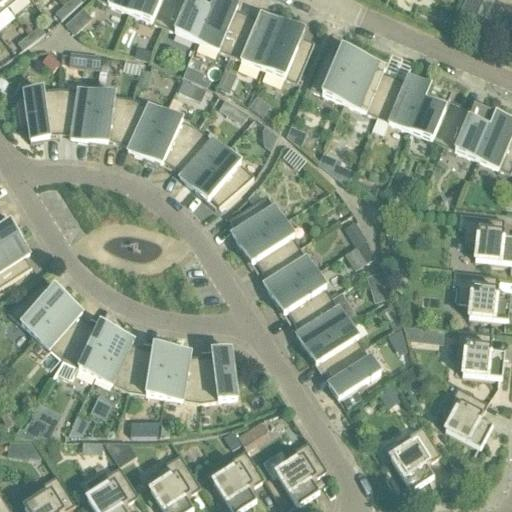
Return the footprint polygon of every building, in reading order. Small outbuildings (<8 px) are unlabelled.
[(0,0),(0,4),(6,13),(21,0),(0,0)] [(78,0),(73,0),(65,8),(71,15),(82,5),(78,0)] [(97,0),(96,4),(130,19),(137,0),(97,0)] [(137,0),(130,19),(163,33),(176,0),(137,0)] [(176,0),(163,33),(196,47),(215,1),(213,0),(176,0)] [(465,0),(465,1),(453,26),(479,38),(496,0),(465,0)] [(215,1),(196,47),(229,61),(247,20),(235,15),(237,10),(215,1)] [(62,24),(71,15),(65,8),(55,17),(62,24)] [(247,20),(229,61),(262,75),(282,29),(260,20),(258,25),(247,20)] [(74,21),(65,29),(74,39),(74,38),(83,31),(74,21)] [(282,29),(262,75),(296,89),(314,48),(302,43),(304,38),(282,29)] [(40,30),(28,39),(33,46),(45,37),(40,30)] [(23,54),(33,46),(28,39),(18,47),(23,54)] [(309,95),(343,109),(363,63),(341,54),(338,59),(327,54),(309,95)] [(70,57),(70,59),(68,72),(84,73),(85,59),(70,57)] [(50,58),(42,66),(52,76),(60,67),(50,58)] [(110,70),(111,63),(101,61),(100,69),(109,70),(110,70)] [(363,63),(343,109),(376,123),(394,82),(383,78),(385,73),(363,63)] [(394,82),(376,123),(410,137),(429,91),(407,82),(405,87),(394,82)] [(207,94),(184,83),(179,95),(201,106),(207,94)] [(429,91),(410,137),(443,151),(460,110),(449,106),(451,101),(429,91)] [(48,140),(60,140),(60,93),(23,98),(30,148),(49,145),(48,140)] [(60,93),(60,140),(71,140),(70,145),(88,148),(96,99),(60,93)] [(96,99),(88,148),(107,151),(107,145),(118,149),(132,104),(96,99)] [(132,104),(118,149),(129,152),(127,157),(144,164),(165,119),(132,104)] [(225,105),(218,115),(226,120),(230,122),(236,112),(233,109),(225,105)] [(460,110),(443,151),(476,165),(495,119),(473,110),(471,115),(460,110)] [(165,119),(144,164),(161,172),(163,167),(173,173),(198,134),(165,119)] [(511,126),(495,119),(476,165),(510,180),(511,174),(511,126)] [(198,134),(173,173),(182,179),(178,183),(193,195),(225,158),(198,134)] [(225,158),(193,195),(207,208),(210,204),(218,213),(253,182),(225,158)] [(370,190),(365,202),(378,208),(383,196),(370,190)] [(230,239),(240,255),(283,228),(266,202),(229,226),(235,236),(230,239)] [(395,229),(396,219),(385,219),(384,228),(395,229)] [(504,225),(469,221),(460,220),(458,235),(463,235),(461,251),(476,252),(474,267),(511,271),(511,268),(511,249),(502,248),(503,238),(502,238),(504,225)] [(0,223),(0,256),(19,244),(9,228),(5,231),(0,223)] [(344,233),(355,251),(366,244),(355,226),(344,233)] [(283,228),(240,255),(251,270),(255,267),(261,277),(299,253),(283,228)] [(19,244),(0,256),(0,292),(31,273),(25,263),(29,259),(19,244)] [(357,252),(367,267),(374,262),(367,246),(357,252)] [(299,253),(261,277),(267,287),(263,290),(273,305),(315,278),(299,253)] [(505,328),(508,307),(496,305),(497,295),(496,295),(497,282),(453,277),(452,292),(457,293),(455,308),(469,310),(468,324),(505,328)] [(315,278),(273,305),(283,321),(287,318),(293,327),(331,304),(315,278)] [(7,318),(35,342),(68,305),(54,293),(50,297),(43,288),(7,318)] [(331,304),(293,327),(299,337),(295,340),(305,356),(347,329),(346,328),(358,321),(342,296),(331,304)] [(68,305),(35,342),(62,366),(88,328),(78,321),(82,317),(68,305)] [(393,336),(402,330),(399,319),(387,327),(393,336)] [(88,328),(62,366),(57,379),(68,384),(72,383),(77,373),(95,382),(116,337),(100,329),(97,334),(88,328)] [(347,329),(305,356),(315,371),(319,369),(325,378),(363,354),(347,329)] [(404,330),(411,345),(421,346),(423,332),(404,330)] [(404,345),(401,334),(387,342),(393,351),(404,345)] [(499,386),(501,364),(490,363),(491,353),(490,353),(491,340),(457,336),(453,366),(463,367),(461,382),(499,386)] [(116,337),(95,382),(128,397),(142,353),(131,349),(133,345),(116,337)] [(142,353),(128,397),(164,403),(172,354),(153,351),(152,356),(142,353)] [(172,354),(164,403),(200,409),(200,362),(189,362),(190,357),(172,354)] [(363,354),(325,378),(331,388),(327,391),(337,407),(379,380),(363,354)] [(200,362),(200,409),(237,404),(230,355),(211,357),(212,362),(200,362)] [(401,402),(392,389),(379,397),(388,410),(401,402)] [(481,421),(487,409),(457,393),(443,419),(451,424),(444,437),(477,455),(488,436),(477,430),(482,421),(481,421)] [(1,420),(7,432),(17,427),(11,415),(1,420)] [(81,439),(88,424),(78,419),(68,439),(81,439)] [(29,426),(20,439),(45,440),(45,426),(29,426)] [(161,439),(170,440),(172,430),(162,428),(161,439)] [(146,441),(159,441),(159,429),(146,430),(146,441)] [(260,447),(251,432),(237,440),(247,455),(260,447)] [(429,468),(440,461),(422,432),(396,448),(402,456),(389,464),(409,496),(428,484),(421,474),(430,469),(429,468)] [(241,449),(233,437),(232,436),(228,439),(223,442),(231,455),(241,449)] [(29,463),(41,465),(41,464),(31,447),(29,463)] [(266,465),(275,479),(295,511),(314,500),(307,490),(316,484),(315,483),(326,476),(308,447),(285,462),(281,456),(266,465)] [(44,458),(52,469),(62,463),(54,451),(44,458)] [(252,492),(263,485),(245,456),(219,472),(225,480),(212,488),(227,511),(244,511),(251,508),(244,498),(253,493),(252,492)] [(189,500),(201,493),(179,460),(154,476),(162,488),(149,496),(158,511),(184,511),(181,507),(190,501),(189,500)] [(127,509),(138,502),(119,473),(94,489),(99,497),(86,505),(90,511),(123,511),(127,510),(127,509)] [(72,511),(75,511),(56,481),(31,497),(36,505),(25,511),(72,511)]
